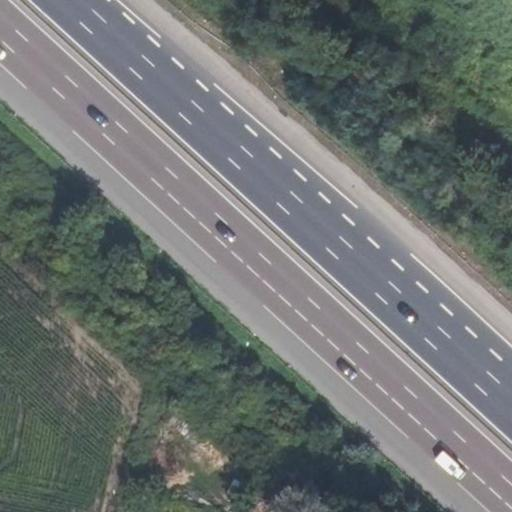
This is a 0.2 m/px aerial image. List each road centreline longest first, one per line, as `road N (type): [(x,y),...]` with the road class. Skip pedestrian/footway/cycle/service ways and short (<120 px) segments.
road 1 (motorway): [(0,30),(511,499)]
road 2 (motorway): [(511,394),(79,0)]
